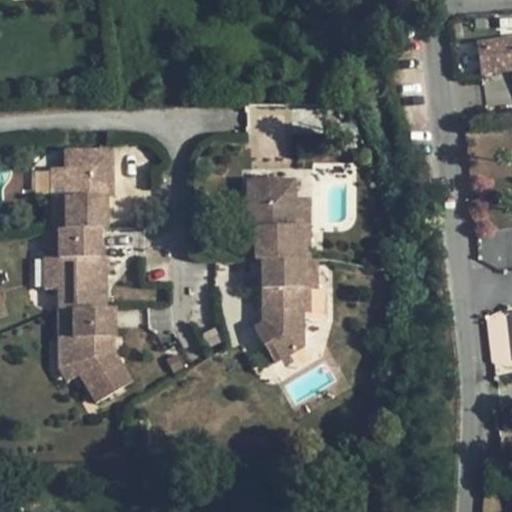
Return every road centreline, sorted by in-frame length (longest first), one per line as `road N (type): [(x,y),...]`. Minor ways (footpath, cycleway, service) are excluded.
road 1 (residential): [(468,511),(473,385),(434,0)]
road 2 (residential): [(174,119),(183,314)]
road 3 (residential): [(0,123),(174,119)]
road 4 (unknown): [(281,129),(446,115)]
